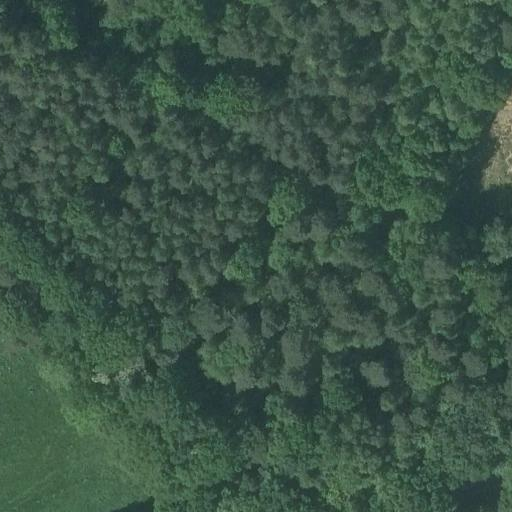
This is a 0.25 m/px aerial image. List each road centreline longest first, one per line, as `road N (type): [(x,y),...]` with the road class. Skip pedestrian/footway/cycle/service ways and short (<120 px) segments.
road 1 (unclassified): [(247,511),(0,254)]
road 2 (track): [(110,370),(195,297),(242,237),(268,178)]
road 3 (track): [(268,178),(180,123),(244,0)]
road 4 (track): [(511,477),(382,511)]
